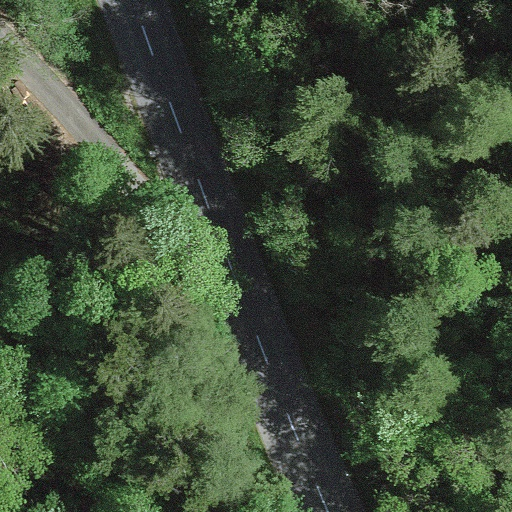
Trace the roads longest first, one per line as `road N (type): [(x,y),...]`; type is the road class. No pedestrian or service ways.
road 1 (secondary): [(339,511),(131,0)]
road 2 (track): [(165,83),(0,11)]
